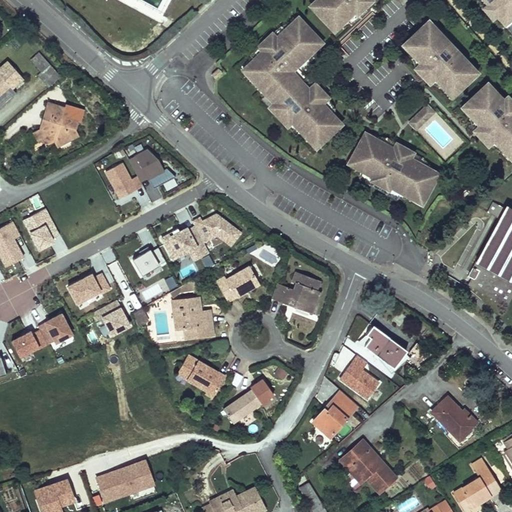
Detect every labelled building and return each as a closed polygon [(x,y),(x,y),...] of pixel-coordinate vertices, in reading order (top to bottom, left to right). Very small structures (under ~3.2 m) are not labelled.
[(365,3),(367,0),(316,0),(313,3),(324,14),(321,17),(331,28),(343,17),(346,20),(355,12),(357,15),(367,6),(365,3)] [(511,0),(479,0),(484,5),(479,10),(493,26),(496,22),(511,41),(511,40),(511,0)] [(334,31),(346,20),(343,17),(331,28),(334,31)] [(324,103),(310,88),(309,89),(292,71),(311,54),(308,50),(319,39),(308,27),(307,28),(297,18),(287,27),(277,37),(272,32),(258,46),(262,51),(253,59),(256,61),(254,62),(253,64),(252,65),(251,67),(250,69),(250,71),(250,74),(251,76),(252,77),(252,78),(253,79),(254,80),(252,81),(258,86),(274,103),(269,108),(287,127),(292,123),(305,136),(308,133),(320,145),(342,124),(323,104),(324,103)] [(435,27),(429,20),(424,24),(430,31),(435,27)] [(471,65),(456,48),(454,50),(448,45),(451,43),(435,27),(430,31),(424,24),(408,40),(419,51),(414,55),(442,85),(447,80),(457,91),(474,76),(467,69),(471,65)] [(277,37),(287,27),(285,25),(272,32),(277,37)] [(311,54),(323,43),(319,39),(308,50),(311,54)] [(419,51),(408,40),(403,44),(414,55),(419,51)] [(253,59),(262,51),(258,46),(249,59),(251,61),(253,59)] [(30,58),(42,72),(38,75),(49,87),(61,76),(38,50),(30,58)] [(0,67),(0,94),(6,89),(9,86),(12,88),(23,78),(7,61),(0,67)] [(478,72),(471,65),(467,69),(474,76),(478,72)] [(222,72),(218,68),(211,74),(215,79),(222,72)] [(457,91),(447,80),(442,85),(453,96),(457,91)] [(511,108),(511,107),(511,105),(511,101),(505,94),(502,97),(488,83),(477,93),(475,91),(464,102),(473,111),(470,114),(501,147),(504,144),(511,151),(511,108)] [(274,103),(258,86),(256,89),(261,99),(269,108),(274,103)] [(415,114),(422,107),(416,100),(408,107),(415,114)] [(473,111),(464,102),(461,105),(470,114),(473,111)] [(33,132),(38,141),(45,137),(49,144),(54,142),(57,147),(78,135),(75,129),(77,121),(62,116),(64,108),(48,103),(45,113),(51,115),(48,124),(40,129),(33,132)] [(405,123),(412,116),(406,110),(399,117),(405,123)] [(51,115),(45,113),(40,129),(48,124),(51,115)] [(305,136),(292,123),(287,127),(296,135),(305,141),(307,139),(305,136)] [(435,172),(410,159),(414,153),(396,143),(393,149),(369,135),(361,148),(358,146),(350,160),(364,168),(362,172),(372,178),(370,181),(382,188),(384,184),(407,197),(409,193),(423,201),(431,187),(427,185),(435,172)] [(511,154),(511,151),(504,144),(501,147),(510,156),(511,154)] [(364,168),(350,160),(348,164),(362,172),(364,168)] [(121,163),(106,172),(120,198),(142,187),(136,176),(130,179),(121,163)] [(423,201),(409,193),(407,197),(421,205),(423,201)] [(468,285),(507,306),(511,296),(511,212),(504,208),(493,202),(488,211),(493,213),(494,211),(501,215),(499,217),(476,261),(468,276),(471,278),(468,285)] [(22,219),(36,250),(61,239),(46,207),(22,219)] [(14,237),(20,235),(13,221),(0,226),(0,259),(3,267),(24,257),(14,237)] [(177,228),(162,237),(173,259),(188,251),(193,260),(209,252),(194,225),(179,233),(177,228)] [(141,254),(133,259),(142,275),(166,262),(158,248),(150,252),(147,247),(139,252),(141,254)] [(201,258),(206,268),(214,265),(209,254),(201,258)] [(198,270),(204,268),(200,259),(194,261),(198,270)] [(216,282),(228,302),(246,292),(244,290),(248,288),(249,290),(260,284),(249,266),(226,279),(225,277),(216,282)] [(294,290),(277,283),(271,299),(288,305),(290,300),(295,302),(294,305),(295,308),(312,314),(315,305),(313,300),(317,290),(320,281),(296,272),(292,282),(296,283),(294,290)] [(91,274),(68,287),(76,303),(100,291),(101,294),(109,289),(101,274),(94,278),(91,274)] [(169,290),(177,286),(172,275),(164,279),(169,290)] [(181,299),(182,309),(176,310),(178,330),(184,329),(185,339),(213,336),(210,310),(201,312),(195,312),(195,308),(199,302),(199,297),(181,299)] [(182,309),(181,299),(172,301),(176,330),(178,330),(176,310),(182,309)] [(116,300),(91,313),(96,320),(102,317),(112,334),(129,325),(116,300)] [(144,313),(141,308),(132,314),(134,319),(144,313)] [(148,321),(144,313),(134,319),(138,327),(148,321)] [(61,314),(37,326),(39,330),(48,345),(55,341),(56,343),(72,334),(61,314)] [(366,334),(370,337),(364,346),(379,357),(393,368),(405,352),(406,350),(372,325),(366,334)] [(31,331),(11,342),(19,357),(38,347),(39,350),(48,345),(39,330),(32,333),(31,331)] [(357,343),(364,346),(370,337),(366,334),(357,343)] [(406,361),(417,369),(432,355),(416,342),(409,352),(411,354),(409,357),(406,361)] [(378,358),(391,374),(406,361),(409,357),(405,352),(393,368),(379,357),(378,358)] [(180,369),(190,374),(187,380),(207,391),(205,394),(213,398),(225,376),(202,363),(201,365),(197,363),(198,361),(188,355),(180,369)] [(177,374),(187,380),(190,374),(180,369),(177,374)] [(394,372),(388,380),(400,388),(406,380),(394,372)] [(252,390),(261,403),(268,399),(258,385),(252,390)] [(381,397),(373,388),(361,399),(369,408),(381,397)] [(223,410),(233,423),(261,403),(252,390),(223,410)] [(461,410),(447,396),(432,411),(459,440),(471,429),(470,428),(476,422),(469,415),(467,417),(461,410)] [(337,400),(334,397),(324,409),(327,411),(337,400)] [(312,422),(330,437),(351,412),(337,400),(327,411),(324,409),(312,422)] [(461,410),(467,417),(469,415),(463,408),(461,410)] [(350,450),(357,458),(369,447),(362,439),(350,450)] [(340,459),(345,465),(360,482),(365,477),(379,492),(396,477),(369,447),(357,458),(350,450),(340,459)] [(147,459),(95,475),(104,504),(156,488),(147,459)] [(360,482),(345,465),(339,470),(354,487),(360,482)] [(501,489),(489,471),(453,493),(464,511),(501,489)] [(431,476),(423,480),(429,490),(436,486),(431,476)] [(73,500),(66,479),(35,490),(43,511),(61,511),(59,505),(73,500)] [(300,487),(313,509),(321,504),(308,482),(300,487)] [(209,501),(211,505),(214,511),(252,511),(264,506),(255,487),(236,496),(235,493),(220,500),(219,497),(209,501)] [(220,500),(235,493),(233,490),(219,497),(220,500)]
